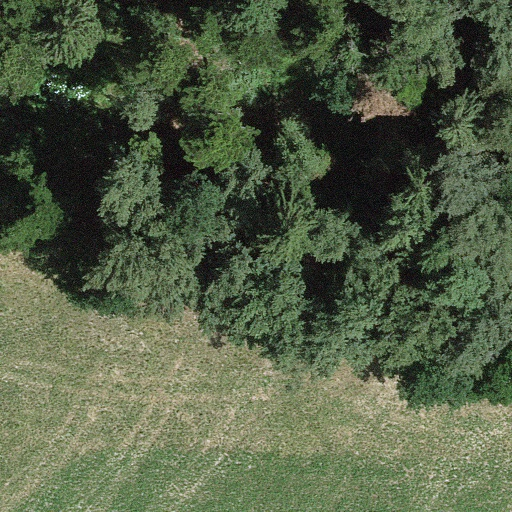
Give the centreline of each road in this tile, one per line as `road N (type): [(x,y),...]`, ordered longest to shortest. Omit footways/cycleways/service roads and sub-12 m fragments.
road 1 (track): [(0,184),(229,250),(511,307)]
road 2 (track): [(432,0),(475,132),(511,189)]
